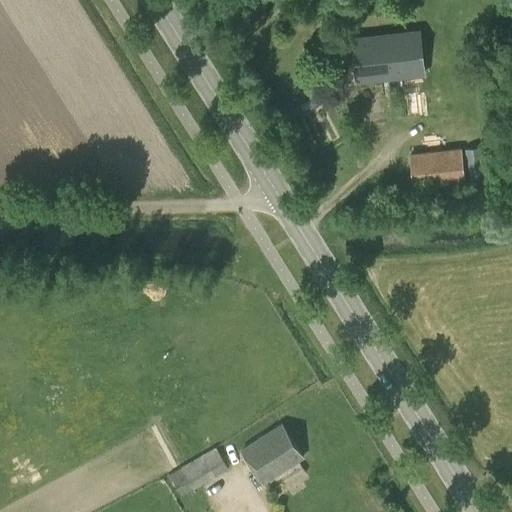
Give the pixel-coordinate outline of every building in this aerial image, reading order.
[(356,82),(424,75),(420,34),(351,41),(356,82)] [(400,83),(403,118),(425,114),(422,81),(400,83)] [(460,148),(408,153),(413,188),(464,182),(460,148)] [(262,483),(302,457),(282,425),(242,450),(262,483)] [(180,496),(228,469),(216,447),(168,474),(180,496)]
